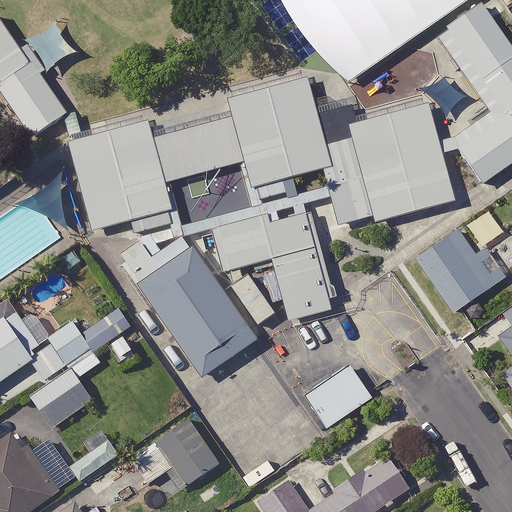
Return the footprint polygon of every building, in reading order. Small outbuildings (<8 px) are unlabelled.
[(511,44),(482,2),(448,26),(508,114),(458,148),(483,184),(511,164),(511,44)] [(0,83),(32,61),(0,16),(0,83)] [(73,55),(56,30),(33,45),(50,70),(73,55)] [(69,112),(32,61),(0,83),(0,86),(35,136),(69,112)] [(309,77),(228,97),(233,116),(245,161),(253,187),(326,168),(333,165),(328,144),(309,77)] [(353,137),(328,144),(333,165),(326,168),(332,191),(340,224),(374,215),(376,221),(457,199),(431,103),(350,124),(353,137)] [(245,161),(233,116),(154,135),(167,182),(243,162),(245,161)] [(167,182),(154,135),(150,120),(69,141),(93,230),(174,209),(167,182)] [(274,258),(290,319),(333,308),(307,212),(272,221),(270,212),(211,227),(223,271),(274,258)] [(502,233),(486,213),(470,226),(485,246),(502,233)] [(477,254),(461,230),(417,260),(455,315),(498,285),(477,254)] [(141,240),(122,253),(141,281),(138,283),(203,377),(260,339),(195,245),(191,247),(183,235),(153,256),(141,240)] [(74,252),(59,261),(67,274),(82,264),(74,252)] [(279,312),(250,270),(229,285),(258,327),(279,312)] [(511,311),(505,316),(511,326),(511,330),(501,338),(511,354),(511,368),(503,375),(511,388),(511,311)] [(67,361),(48,334),(25,349),(44,377),(67,361)] [(138,358),(124,338),(109,347),(123,368),(138,358)] [(0,384),(10,377),(0,362),(0,384)] [(374,395),(351,363),(303,395),(326,428),(374,395)] [(149,411),(138,395),(127,404),(138,419),(149,411)] [(220,465),(190,421),(133,460),(150,485),(168,473),(181,491),(220,465)] [(120,459),(102,432),(83,445),(89,453),(72,464),(84,482),(120,459)] [(49,441),(32,453),(26,445),(21,449),(11,434),(0,442),(0,511),(31,511),(58,493),(77,480),(49,441)] [(376,511),(410,490),(388,458),(337,491),(339,494),(311,511),(308,511),(290,483),(259,503),(265,511),(376,511)] [(232,466),(223,473),(240,496),(249,490),(232,466)] [(219,511),(230,506),(217,483),(200,492),(211,511),(219,511)]
